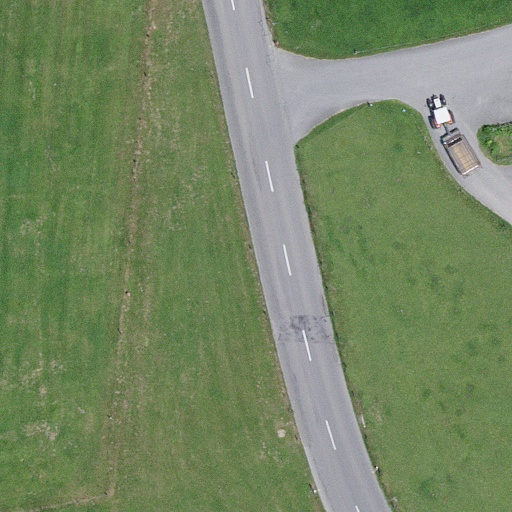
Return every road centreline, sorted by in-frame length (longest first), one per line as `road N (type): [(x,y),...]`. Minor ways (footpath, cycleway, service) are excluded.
road 1 (tertiary): [(360,511),(301,319),(233,0)]
road 2 (track): [(256,107),(511,51)]
